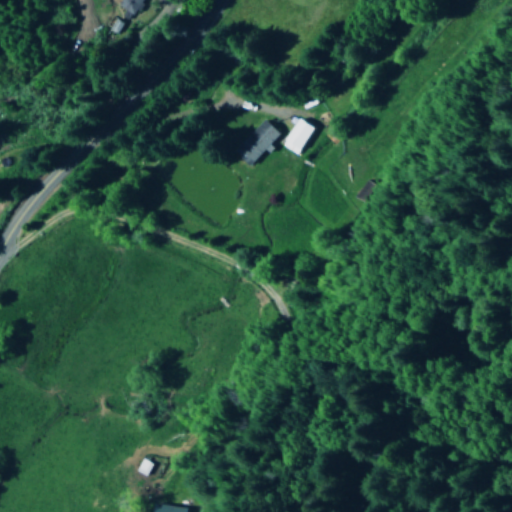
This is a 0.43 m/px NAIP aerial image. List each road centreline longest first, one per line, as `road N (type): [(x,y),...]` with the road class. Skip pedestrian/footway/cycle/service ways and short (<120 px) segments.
road 1 (residential): [(90,134),(184,44),(217,0)]
road 2 (residential): [(0,239),(41,179),(90,134)]
